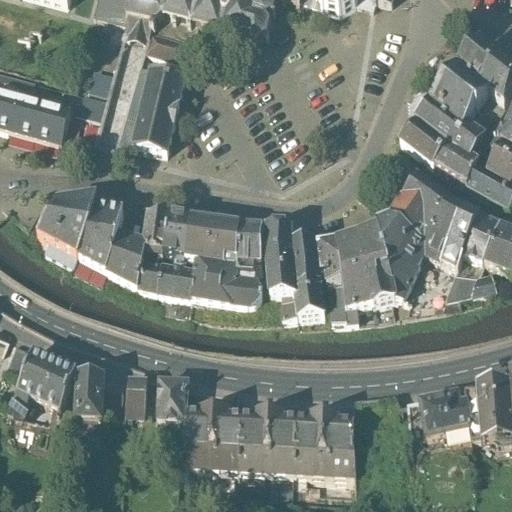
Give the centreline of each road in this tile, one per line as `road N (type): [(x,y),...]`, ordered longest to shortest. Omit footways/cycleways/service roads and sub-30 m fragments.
road 1 (residential): [(373,151),(344,193),(275,210),(0,175)]
road 2 (secondary): [(207,368),(363,382),(511,360)]
road 3 (secondary): [(0,288),(71,328),(207,368)]
road 4 (residential): [(0,326),(72,357),(146,376),(207,368)]
road 5 (residential): [(373,151),(511,222)]
road 6 (residential): [(437,24),(420,44),(373,151)]
